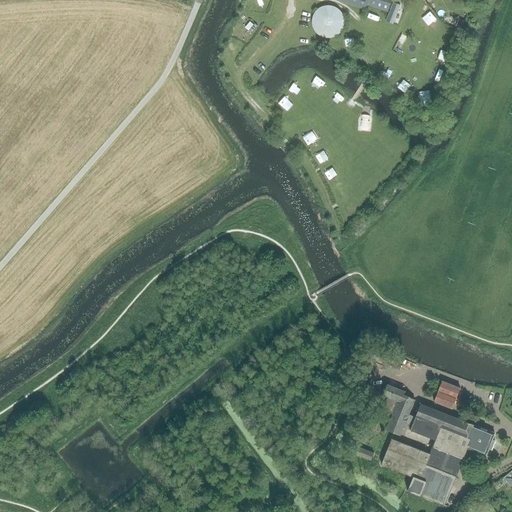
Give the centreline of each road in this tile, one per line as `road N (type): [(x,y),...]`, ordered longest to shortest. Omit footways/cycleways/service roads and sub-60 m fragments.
road 1 (unclassified): [(0,266),(159,80),(198,0)]
road 2 (track): [(290,0),(236,83),(290,138),(344,247)]
